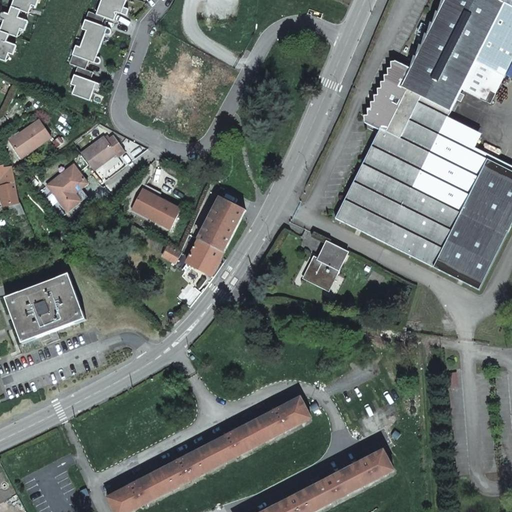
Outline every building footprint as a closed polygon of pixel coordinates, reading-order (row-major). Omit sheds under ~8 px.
[(5,41),(8,34),(16,37),(19,28),(24,30),(27,20),(17,16),(19,9),(27,12),(31,4),(35,5),(36,0),(10,0),(6,13),(1,12),(0,11),(0,17),(2,19),(0,23),(0,59),(5,61),(8,53),(12,55),(16,45),(5,41)] [(108,28),(101,25),(104,17),(113,21),(116,12),(122,14),(125,8),(123,7),(126,0),(101,0),(96,14),(88,11),(81,28),(86,30),(79,47),(75,45),(68,64),(76,67),(69,85),(73,87),(70,94),(88,101),(92,90),(94,91),(96,84),(88,81),(92,73),(84,70),(87,61),(95,64),(96,64),(98,64),(99,63),(99,62),(100,61),(100,59),(99,59),(98,57),(96,57),(105,34),(107,35),(108,35),(109,35),(110,34),(111,32),(111,31),(110,30),(110,29),(108,28)] [(380,130),(336,219),(434,268),(480,292),(511,230),(511,173),(476,151),(481,138),(450,121),(463,89),(481,98),(485,89),(494,71),(505,77),(511,63),(511,0),(444,0),(411,68),(396,61),(365,123),(380,130)] [(486,101),(491,92),(485,89),(481,98),(486,101)] [(10,142),(20,158),(51,138),(39,121),(20,133),(21,134),(10,142)] [(109,145),(112,143),(106,135),(103,137),(109,145)] [(112,143),(109,145),(103,137),(81,153),(92,167),(113,151),(116,155),(124,150),(115,140),(112,143)] [(55,141),(48,146),(51,150),(58,145),(55,141)] [(74,164),(47,184),(67,211),(81,200),(75,192),(88,183),(74,164)] [(17,190),(12,168),(12,166),(0,167),(0,193),(1,195),(3,205),(9,204),(20,203),(17,190)] [(179,209),(141,190),(131,210),(169,229),(179,209)] [(245,210),(220,197),(198,240),(223,252),(245,210)] [(10,217),(24,213),(20,203),(9,204),(10,217)] [(223,252),(198,240),(198,239),(185,263),(210,276),(211,274),(214,275),(223,263),(219,261),(223,252)] [(331,278),(335,279),(349,253),(328,242),(319,259),(316,264),(315,264),(312,263),(304,278),(325,289),(331,278)] [(178,252),(173,249),(166,245),(161,256),(173,263),(178,252)] [(66,274),(2,298),(20,344),(84,320),(66,274)] [(325,289),(329,291),(335,279),(331,278),(325,289)] [(174,298),(187,309),(200,293),(187,283),(174,298)] [(300,399),(108,498),(115,511),(131,511),(311,418),(300,399)] [(383,451),(266,511),(313,511),(394,470),(383,451)] [(85,488),(79,491),(83,497),(89,494),(85,488)]
